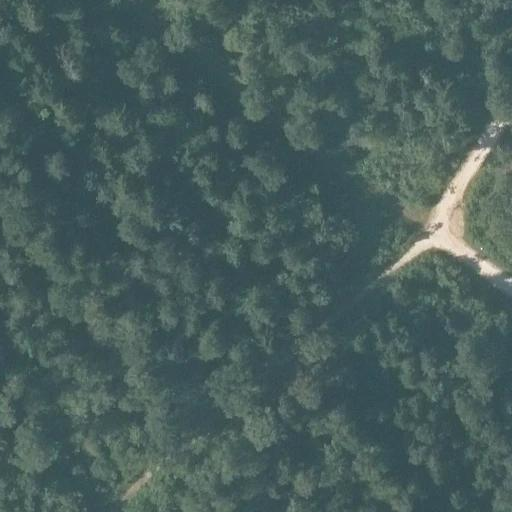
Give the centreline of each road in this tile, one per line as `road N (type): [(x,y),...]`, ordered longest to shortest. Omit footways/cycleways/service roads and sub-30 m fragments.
road 1 (track): [(115,511),(161,460),(428,229)]
road 2 (track): [(139,0),(250,97),(428,229)]
road 3 (track): [(428,229),(511,93)]
